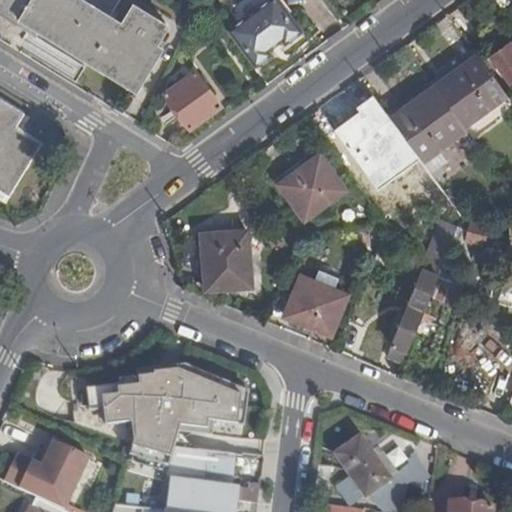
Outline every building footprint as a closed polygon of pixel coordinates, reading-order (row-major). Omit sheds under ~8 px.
[(135,93),(135,92),(155,49),(156,47),(155,47),(162,33),(129,12),(121,25),(79,0),(0,0),(0,17),(35,39),(38,33),(135,93)] [(270,0),(227,32),(254,69),(271,56),(268,52),(281,43),(284,46),(302,34),(276,0),(270,0)] [(129,12),(162,33),(165,28),(132,7),(129,12)] [(511,48),(511,50),(507,45),(491,58),(511,85),(511,83),(511,48)] [(155,49),(135,92),(160,51),(156,47),(155,49)] [(478,57),(433,88),(463,129),(507,97),(478,57)] [(221,107),(196,71),(165,95),(190,131),(221,107)] [(433,88),(389,120),(422,164),(465,132),(463,129),(433,88)] [(0,102),(0,191),(7,196),(39,144),(13,129),(21,115),(0,102)] [(340,134),(325,145),(348,176),(363,165),(340,134)] [(318,157),(279,185),(304,220),(344,191),(318,157)] [(352,180),(361,192),(368,187),(390,214),(416,193),(421,199),(425,196),(420,189),(412,180),(398,162),(386,171),(382,166),(364,180),(360,174),(352,180)] [(76,169),(67,192),(78,196),(87,173),(76,169)] [(412,180),(420,189),(423,187),(416,177),(412,180)] [(440,223),(430,247),(435,248),(445,226),(440,223)] [(488,229),(470,225),(467,241),(483,245),(488,229)] [(430,247),(421,270),(422,271),(438,277),(457,230),(445,226),(435,248),(430,247)] [(248,261),(246,233),(201,237),(205,293),(250,289),(248,261)] [(270,279),(281,284),(288,265),(278,261),(270,279)] [(387,357),(402,364),(438,277),(422,271),(403,319),(400,326),(387,357)] [(345,297),(300,278),(283,319),(328,338),(345,297)] [(350,319),(336,353),(352,359),(367,325),(350,319)] [(118,380),(120,387),(85,392),(87,414),(101,412),(103,430),(114,429),(131,427),(129,462),(168,470),(174,447),(177,434),(212,439),(212,436),(242,438),(243,429),(245,430),(246,415),(249,394),(185,367),(136,372),(137,378),(118,380)] [(360,439),(335,456),(365,499),(389,482),(360,439)] [(16,457),(4,484),(36,499),(64,511),(89,459),(54,443),(42,469),(16,457)] [(236,455),(174,447),(168,470),(166,479),(170,479),(233,488),(236,455)] [(233,488),(170,479),(165,511),(236,511),(237,504),(258,505),(260,485),(249,484),(248,490),(233,488)] [(64,511),(36,499),(29,511),(64,511)] [(491,511),(492,507),(451,501),(449,511),(491,511)]
